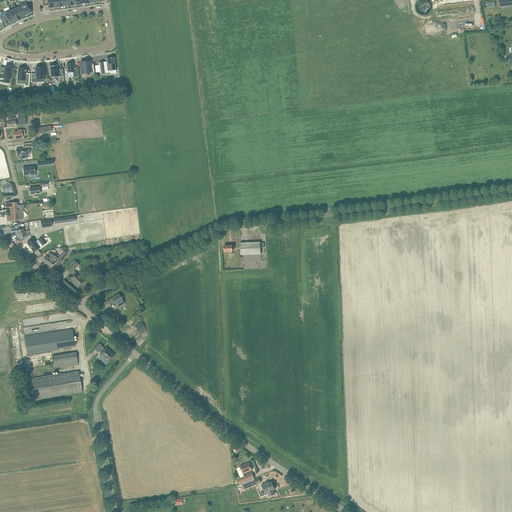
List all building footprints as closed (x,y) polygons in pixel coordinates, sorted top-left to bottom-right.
[(20,4),(25,15),(30,13),(29,10),(30,9),(28,6),(27,7),(25,2),(20,4)] [(21,7),(16,9),(20,18),(25,15),(20,4),(20,5),(21,7)] [(15,20),(9,9),(4,12),(7,17),(9,23),(14,20),(15,20)] [(9,9),(15,20),(20,18),(16,9),(11,11),(10,9),(9,9)] [(107,62),(98,63),(100,74),(110,73),(110,70),(116,70),(114,58),(106,59),(107,62)] [(81,67),(82,74),(95,72),(93,63),(90,64),(90,61),(80,62),(81,67)] [(73,63),(66,64),(68,73),(73,72),(73,77),(79,76),(78,67),(74,67),(73,63)] [(57,65),(49,66),(49,67),(51,77),(51,78),(64,76),(63,69),(59,69),(59,70),(57,70),(57,66),(57,65)] [(0,67),(0,77),(5,78),(4,83),(9,84),(12,67),(11,67),(10,67),(9,67),(9,66),(7,66),(6,66),(5,68),(0,67)] [(18,68),(17,80),(25,80),(24,86),(29,87),(30,74),(26,73),(26,69),(18,68)] [(43,68),(35,69),(36,75),(31,75),(31,84),(44,83),(43,68)] [(25,114),(18,115),(19,124),(26,123),(25,114)] [(7,122),(7,127),(16,126),(15,117),(10,118),(10,119),(8,119),(8,122),(7,122)] [(34,128),(35,134),(56,132),(56,126),(34,128)] [(15,139),(23,138),(22,135),(25,135),(24,130),(21,130),(17,130),(18,132),(14,132),(15,139)] [(28,148),(16,149),(17,156),(18,156),(18,159),(22,158),(23,159),(26,159),(26,158),(27,158),(27,155),(29,154),(28,148)] [(34,166),(22,168),(24,176),(30,175),(30,176),(35,175),(35,174),(34,166)] [(55,182),(47,182),(47,184),(50,184),(50,191),(49,191),(49,195),(55,195),(55,182)] [(40,193),(39,187),(29,188),(30,195),(33,194),(33,197),(37,197),(37,194),(40,193)] [(21,209),(18,209),(15,210),(15,209),(12,210),(11,208),(10,209),(11,216),(8,216),(8,221),(23,219),(22,209),(21,209)] [(51,219),(41,221),(42,228),(52,226),(51,219)] [(19,238),(24,237),(26,236),(28,235),(27,231),(24,232),(23,228),(16,231),(19,238)] [(54,233),(56,243),(66,241),(64,231),(54,233)] [(33,238),(27,243),(29,246),(29,247),(30,247),(31,248),(30,248),(31,249),(33,252),(40,248),(39,247),(42,245),(42,246),(46,243),(42,237),(36,242),(33,238)] [(240,243),(240,248),(240,255),(261,254),(260,248),(264,248),(264,242),(260,243),(260,242),(240,243)] [(232,245),(224,246),(224,252),(228,252),(228,254),(232,254),(232,252),(232,245)] [(63,251),(57,258),(61,261),(67,254),(63,251)] [(61,261),(57,258),(49,252),(43,261),(51,267),(54,262),(58,265),(61,261)] [(84,281),(81,277),(76,273),(73,270),(79,265),(75,261),(66,270),(70,273),(71,273),(73,275),(70,278),(75,284),(78,287),(84,281)] [(37,294),(14,295),(14,301),(19,301),(19,302),(21,302),(21,301),(37,300),(37,294)] [(119,294),(103,303),(106,308),(114,303),(117,308),(125,304),(119,294)] [(142,322),(135,326),(140,334),(146,330),(142,322),(141,322),(142,322)] [(72,329),(24,337),(27,354),(75,346),(75,344),(72,329)] [(108,362),(114,355),(114,354),(112,352),(111,352),(106,348),(105,349),(102,347),(103,347),(99,344),(94,349),(98,352),(99,351),(101,353),(100,355),(103,358),(104,357),(108,361),(108,362)] [(54,368),(73,365),(78,364),(76,352),(52,356),(54,368)] [(33,400),(77,393),(82,392),(79,371),(29,379),(33,400)] [(245,470),(241,472),(243,477),(237,479),(240,485),(254,478),(252,473),(251,474),(249,470),(255,467),(253,463),(244,466),(245,470)] [(250,482),(243,485),(245,489),(251,486),(261,482),(259,479),(255,480),(250,482)] [(275,494),(273,490),(275,489),(272,482),(268,484),(268,482),(262,485),(265,493),(267,492),(269,497),(275,494)]
